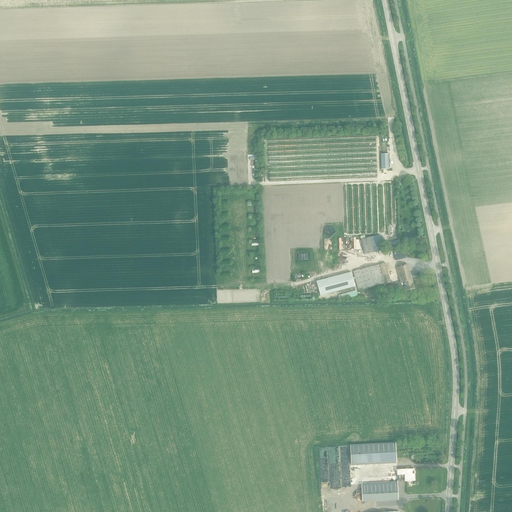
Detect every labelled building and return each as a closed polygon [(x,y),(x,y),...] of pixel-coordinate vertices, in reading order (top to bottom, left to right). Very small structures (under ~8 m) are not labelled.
[(361,239),(364,254),(379,251),(378,246),(383,245),(380,234),(361,239)] [(394,256),(395,261),(405,258),(402,247),(393,250),(395,256),(394,256)] [(364,289),(365,292),(384,286),(384,284),(390,283),(385,263),(353,271),(358,290),(364,289)] [(335,274),(335,276),(352,271),(350,265),(345,267),(345,265),(326,271),(327,276),(335,274)] [(407,265),(399,268),(396,268),(401,286),(402,285),(403,286),(404,286),(405,290),(413,289),(407,265)] [(355,287),(351,272),(316,281),(320,296),(355,287)] [(339,443),(329,444),(330,459),(331,459),(332,482),(340,481),(339,443)] [(351,465),(396,463),(395,443),(350,445),(351,465)] [(397,470),(397,481),(402,481),(402,478),(404,478),(404,480),(413,480),(413,475),(414,474),(414,469),(397,470)] [(398,500),(397,482),(361,484),(362,502),(398,500)]
